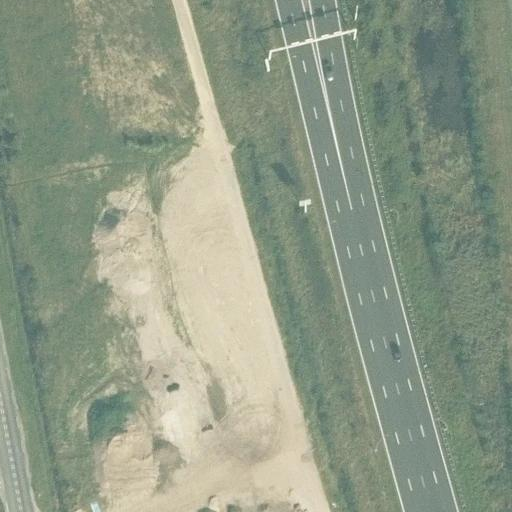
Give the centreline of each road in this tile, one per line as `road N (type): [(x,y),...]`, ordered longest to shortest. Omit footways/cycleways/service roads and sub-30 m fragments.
road 1 (trunk): [(350,217),(429,511)]
road 2 (motorway): [(289,0),(350,217)]
road 3 (trunk): [(321,0),(350,217)]
road 4 (unclassified): [(212,136),(176,0)]
